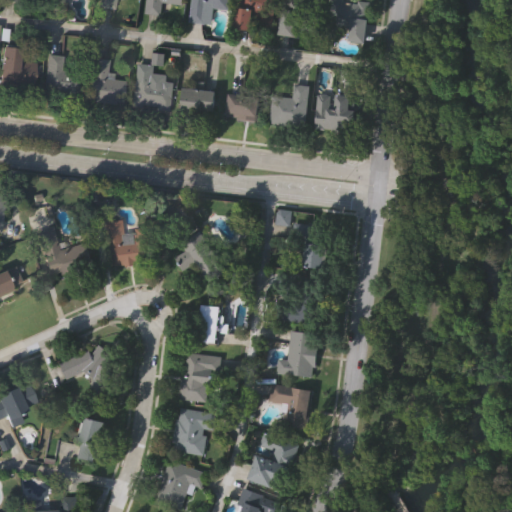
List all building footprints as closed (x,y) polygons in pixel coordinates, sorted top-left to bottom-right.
[(114,0),(113,9),(96,6),(97,0),(114,0)] [(143,13),(144,0),(180,0),(180,6),(161,3),(159,15),(143,13)] [(204,24),(186,21),(189,0),(228,0),(227,10),(207,7),(204,24)] [(273,0),(270,28),(249,26),(249,31),(231,29),(235,0),(273,0)] [(323,0),(321,27),(297,24),(295,37),(278,35),(281,0),(323,0)] [(328,0),(349,0),(369,2),(365,43),(347,41),(348,30),(326,28),(328,0)] [(0,56),(1,47),(20,49),(18,62),(34,64),(31,90),(0,86),(0,56)] [(61,71),(77,73),(74,95),(42,92),(46,54),(63,56),(61,71)] [(123,81),(121,103),(87,100),(92,58),(108,60),(106,79),(123,81)] [(152,65),(151,75),(170,77),(167,109),(131,105),(135,63),(152,65)] [(303,128),(267,123),(270,95),(290,97),(292,84),(308,86),(303,128)] [(177,110),(180,87),(214,92),(211,115),(177,110)] [(316,92),(355,97),(351,132),(312,128),(316,92)] [(255,121),(224,117),(227,93),(257,97),(255,121)] [(104,222),(121,220),(123,243),(134,242),(133,229),(148,227),(152,261),(110,266),(104,222)] [(48,277),(37,231),(52,228),(58,250),(82,244),(87,267),(48,277)] [(182,243),(200,231),(226,269),(209,282),(182,243)] [(324,269),(299,266),(302,242),(327,245),(324,269)] [(0,271),(13,266),(20,285),(0,292),(0,271)] [(315,323),(286,321),(289,275),(318,278),(315,323)] [(219,305),(219,343),(199,343),(199,305),(219,305)] [(314,377),(282,373),(286,331),(318,334),(314,377)] [(66,380),(58,364),(101,343),(109,359),(66,380)] [(214,403),(180,399),(185,353),(219,356),(214,403)] [(0,405),(0,393),(27,383),(36,405),(14,413),(18,422),(8,426),(0,405)] [(303,428),(284,425),(287,404),(268,401),(271,384),(309,390),(303,428)] [(205,455),(172,451),(177,408),(211,412),(205,455)] [(75,459),(83,418),(104,422),(95,463),(75,459)] [(248,479),(275,488),(291,440),(264,431),(248,479)] [(168,460),(154,501),(186,511),(199,471),(168,460)] [(266,495),(260,511),(236,511),(243,488),(266,495)] [(27,511),(27,507),(60,508),(60,494),(76,494),(76,511),(27,511)]
